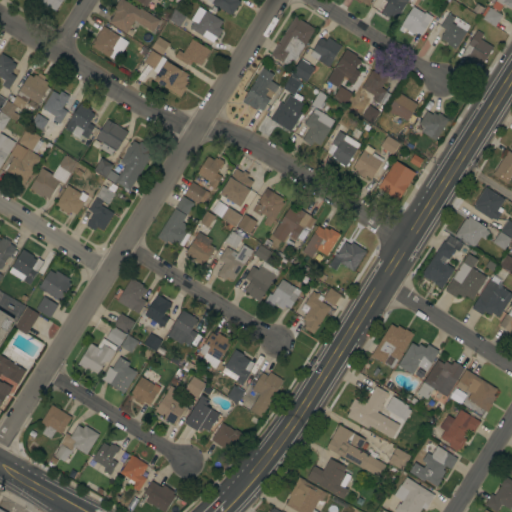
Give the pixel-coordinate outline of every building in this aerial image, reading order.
[(61,0),(54,11),(49,7),(47,10),(33,1),(33,0),(61,0)] [(152,32),(134,21),(126,33),(108,23),(114,14),(110,12),(117,0),(123,0),(138,10),(139,8),(159,20),(152,32)] [(237,0),(240,2),(231,16),(205,0),(237,0)] [(407,0),(396,19),(391,16),(390,19),(386,16),(385,17),(383,16),(384,16),(382,14),(381,15),(380,14),(384,8),(384,7),(385,5),(386,5),(387,2),(383,0),(407,0)] [(511,0),(511,10),(503,4),(499,12),(491,7),(495,0),(511,0)] [(412,7),(424,14),(425,13),(432,17),(421,35),(415,32),(413,35),(411,33),(411,35),(406,32),(408,30),(400,26),(412,7)] [(494,26),(482,19),(483,16),(482,15),(487,7),(488,8),(489,7),(501,15),(494,26)] [(185,17),(179,27),(168,19),(174,9),(185,17)] [(194,22),(197,24),(205,11),(222,22),(219,27),(222,30),(217,38),(205,30),(202,36),(189,28),(194,22)] [(455,49),(446,44),(447,43),(440,38),(440,37),(442,34),(445,29),(435,23),(443,11),(454,17),(469,26),(455,49)] [(294,16),(314,29),(306,42),(306,43),(305,45),(304,45),(290,68),(270,55),(294,16)] [(119,36),(111,49),(113,50),(108,57),(90,46),(102,26),(119,36)] [(476,30),(482,34),(479,39),(493,47),(480,68),(470,61),(469,63),(466,61),(468,60),(461,55),(476,30)] [(158,37),(169,44),(162,55),(151,48),(158,37)] [(319,38),(321,39),(321,38),(324,40),(324,41),(325,42),(327,38),(341,46),(328,67),(318,60),(317,61),(309,55),(319,38)] [(209,50),(200,65),(197,63),(197,64),(194,63),(195,62),(190,59),(189,59),(190,60),(188,64),(187,64),(186,65),(174,57),(178,50),(183,53),(191,39),(209,50)] [(143,62),(151,50),(162,57),(154,69),(143,62)] [(335,66),(345,50),(356,56),(355,58),(360,60),(354,69),(360,72),(352,85),(346,81),(344,84),(340,81),(337,87),(326,81),(335,66)] [(0,54),(1,53),(12,61),(12,62),(16,65),(15,66),(15,67),(14,69),(13,69),(10,73),(16,77),(8,89),(1,85),(4,80),(0,77),(0,54)] [(291,73),(300,59),(300,60),(301,59),(309,64),(308,65),(314,68),(305,81),(291,73)] [(166,61),(188,75),(185,80),(187,82),(184,86),(186,87),(180,97),(153,80),(166,61)] [(254,82),(262,68),(273,75),(269,81),(278,86),(262,110),(257,107),(256,110),(248,105),(247,105),(242,102),(254,82)] [(371,71),(377,74),(379,71),(388,76),(386,78),(387,78),(385,81),(380,88),(386,91),(378,104),(375,102),(375,103),(373,102),(373,101),(371,99),(374,96),(367,92),(364,97),(359,94),(362,89),(360,88),(371,71)] [(0,109),(6,101),(11,104),(28,75),(33,77),(34,74),(36,76),(38,73),(45,77),(43,80),(47,82),(45,86),(47,87),(37,104),(28,98),(21,110),(15,107),(12,112),(18,115),(15,121),(0,111),(0,109)] [(283,87),(290,76),(301,83),(293,94),(283,87)] [(352,94),(344,106),(332,98),(340,86),(352,94)] [(41,108),(52,91),(58,95),(60,91),(69,96),(61,108),(67,112),(59,124),(57,123),(56,125),(51,123),(53,120),(52,120),(54,116),(41,108)] [(318,91),(326,96),(318,109),(310,104),(318,91)] [(270,119),(281,102),(283,104),(289,95),(292,97),(295,93),(302,97),(299,102),(303,104),(299,111),(301,113),(301,114),(303,116),(299,121),(297,120),(289,132),(270,119)] [(417,105),(406,121),(393,113),(392,115),(386,111),(398,93),(417,105)] [(91,110),(90,112),(94,114),(88,123),(94,127),(86,139),(80,135),(83,130),(76,125),(71,133),(64,128),(80,103),(91,110)] [(369,105),(379,112),(372,123),(361,117),(369,105)] [(311,112),(312,112),(314,109),(334,121),(329,128),(330,128),(319,145),(313,142),(310,145),(302,140),(309,128),(303,124),(311,112)] [(426,111),(431,115),(433,112),(437,115),(438,113),(448,120),(434,141),(426,135),(426,136),(423,134),(423,133),(421,132),(423,127),(418,124),(426,111)] [(0,112),(9,118),(1,130),(0,129),(0,112)] [(47,120),(41,130),(30,124),(36,113),(47,120)] [(113,124),(114,123),(128,133),(116,150),(110,155),(99,148),(102,143),(95,138),(107,120),(113,124)] [(26,128),(40,137),(37,141),(38,141),(35,146),(34,146),(33,146),(34,147),(32,149),(30,151),(17,142),(26,128)] [(344,166),(343,167),(338,164),(339,163),(334,160),(335,158),(334,158),(334,159),(332,157),(331,156),(331,155),(326,152),(331,144),(335,137),(338,131),(344,135),(345,135),(359,144),(351,158),(352,158),(350,162),(349,161),(348,163),(349,164),(347,167),(345,166),(345,167),(344,166)] [(0,165),(0,133),(14,142),(0,165)] [(399,144),(392,155),(380,147),(386,136),(399,144)] [(114,182),(114,183),(105,178),(110,170),(118,176),(125,165),(120,161),(125,152),(126,149),(127,149),(133,141),(138,144),(140,141),(151,149),(149,152),(152,153),(128,191),(114,182)] [(3,173),(4,171),(4,170),(8,164),(9,164),(11,160),(12,157),(13,158),(14,156),(9,153),(16,143),(40,158),(23,185),(3,173)] [(366,175),(364,178),(353,171),(355,168),(353,167),(366,145),(374,149),(370,155),(371,155),(372,153),(383,160),(371,178),(366,175)] [(508,151),(511,153),(511,178),(510,177),(506,184),(492,174),(508,151)] [(70,174),(59,167),(60,166),(58,164),(63,155),(64,156),(65,155),(77,162),(70,174)] [(196,173),(207,156),(213,160),(215,157),(217,159),(218,158),(223,161),(222,163),(223,164),(218,171),(217,170),(216,173),(222,176),(214,189),(207,184),(209,182),(196,173)] [(104,178),(93,170),(101,158),(112,165),(104,178)] [(37,174),(37,173),(41,168),(53,175),(52,176),(60,181),(48,199),(43,196),(42,197),(28,189),(37,174)] [(74,175),(77,169),(83,173),(79,178),(74,175)] [(219,194),(235,169),(242,173),(243,171),(248,174),(246,178),(253,182),(248,189),(250,190),(239,207),(219,194)] [(378,188),(389,171),(394,175),(395,174),(397,175),(396,176),(401,179),(402,177),(409,182),(397,200),(378,188)] [(208,192),(202,202),(200,200),(197,204),(183,195),(191,182),(208,192)] [(107,204),(95,196),(102,186),(107,189),(111,183),(117,187),(113,193),(114,194),(107,204)] [(67,185),(81,194),(81,195),(85,198),(83,202),(75,215),(70,211),(68,214),(54,205),(67,185)] [(499,207),(502,209),(500,213),(501,214),(496,220),(494,219),(493,220),(491,218),(491,220),(473,208),(475,206),(473,205),(484,187),(504,200),(499,207)] [(280,209),(281,209),(279,211),(269,227),(265,225),(263,224),(264,224),(262,223),(266,217),(260,213),(258,215),(256,214),(254,213),(254,212),(252,211),(266,188),(271,192),(272,191),(280,196),(279,197),(283,199),(281,202),(283,203),(280,209)] [(193,203),(186,215),(175,207),(182,196),(193,203)] [(102,230),(96,227),(94,230),(85,225),(87,223),(86,222),(87,220),(88,221),(93,213),(88,210),(95,197),(102,201),(100,205),(113,213),(102,230)] [(174,208),(186,215),(181,222),(188,226),(184,232),(186,233),(178,246),(173,242),(172,244),(167,242),(166,243),(156,237),(174,208)] [(227,208),(241,216),(235,226),(221,218),(227,208)] [(288,208),(296,213),(298,209),(310,216),(310,217),(315,220),(301,241),(297,238),(291,246),(285,243),(283,242),(283,243),(271,235),(288,208)] [(214,216),(207,228),(199,222),(206,211),(214,216)] [(249,234),(236,226),(244,214),(256,222),(249,234)] [(473,247),(454,235),(465,218),(467,219),(468,217),(485,228),(485,229),(487,231),(487,232),(488,233),(484,240),(480,237),(473,247)] [(507,220),(511,223),(511,236),(511,238),(500,231),(507,220)] [(326,256),(316,249),(311,258),(301,251),(317,226),(323,230),(324,227),(328,230),(330,228),(339,235),(326,256)] [(235,249),(223,241),(230,231),(241,238),(235,249)] [(198,232),(211,240),(209,245),(215,248),(203,267),(184,255),(198,232)] [(499,232),(511,239),(503,250),(500,248),(499,249),(498,248),(499,247),(498,246),(497,248),(496,247),(497,246),(496,245),(495,246),(494,246),(495,244),(492,243),(499,232)] [(0,240),(2,238),(4,239),(5,238),(10,242),(9,243),(15,247),(8,257),(3,265),(1,269),(0,268),(0,240)] [(443,241),(454,249),(447,260),(441,256),(439,260),(440,260),(439,262),(443,264),(444,263),(453,269),(441,288),(433,283),(434,282),(428,279),(428,280),(421,276),(423,273),(423,272),(443,241)] [(353,271),(340,263),(335,271),(327,266),(335,253),(337,254),(344,242),(350,245),(351,242),(365,252),(353,271)] [(227,277),(224,280),(216,275),(217,273),(217,272),(218,270),(219,270),(223,263),(218,260),(226,247),(237,254),(243,245),(252,251),(244,264),(243,264),(233,280),(227,277)] [(271,253),(265,262),(253,255),(259,245),(271,253)] [(33,256),(32,257),(36,260),(37,258),(43,262),(32,279),(33,279),(29,285),(22,281),(25,276),(11,267),(22,249),(33,256)] [(471,300),(470,299),(470,300),(466,297),(466,296),(465,295),(463,298),(457,294),(455,297),(444,290),(452,279),(451,278),(468,253),(477,259),(471,268),(486,277),(471,300)] [(506,255),(511,258),(511,269),(510,272),(499,265),(506,255)] [(275,275),(259,302),(256,300),(256,301),(253,299),(254,299),(248,295),(248,294),(244,291),(245,289),(244,289),(246,287),(247,287),(250,282),(244,279),(249,272),(248,271),(251,266),(247,264),(252,256),(257,259),(253,267),(257,270),(260,266),(275,275)] [(45,292),(44,293),(39,289),(39,288),(38,287),(49,270),(54,273),(56,271),(69,279),(67,282),(70,284),(59,301),(45,292)] [(131,278),(142,285),(142,287),(146,289),(140,298),(145,301),(138,314),(132,310),(132,311),(116,301),(131,278)] [(284,305),(283,307),(271,300),(273,298),(270,296),(281,279),(295,288),(294,289),(294,290),(293,292),(293,291),(292,293),(297,296),(289,308),(284,305)] [(511,295),(497,317),(491,313),(490,315),(484,311),(481,315),(470,308),(489,279),(511,295)] [(322,299),(329,288),(340,295),(339,296),(340,297),(335,306),(334,305),(333,306),(322,299)] [(330,307),(313,334),(303,328),(306,323),(304,322),(304,320),(302,319),(310,307),(304,304),(312,291),(316,294),(317,292),(319,294),(318,295),(319,296),(317,299),(330,307)] [(157,295),(171,304),(168,309),(167,308),(163,315),(168,318),(162,327),(157,324),(154,329),(138,319),(142,314),(144,315),(157,295)] [(49,318),(35,309),(43,296),(57,305),(49,318)] [(25,335),(14,327),(26,307),(38,315),(25,335)] [(505,314),(507,315),(511,307),(511,329),(509,332),(498,325),(505,314)] [(182,310),(197,320),(195,323),(196,323),(195,325),(194,325),(190,330),(196,333),(188,346),(183,342),(181,344),(166,335),(182,310)] [(0,339),(0,311),(13,319),(0,339)] [(127,334),(113,325),(120,313),(134,322),(127,334)] [(397,360),(391,369),(370,356),(390,324),(396,328),(398,326),(404,330),(405,329),(413,334),(397,360)] [(112,327),(125,335),(118,347),(105,339),(112,327)] [(155,352),(143,344),(150,333),(161,341),(155,352)] [(219,361),(214,369),(191,355),(202,337),(206,340),(211,333),(216,336),(218,333),(228,340),(226,343),(229,345),(219,361)] [(130,353),(119,346),(127,335),(137,342),(130,353)] [(105,361),(97,374),(91,371),(90,373),(77,364),(87,349),(86,348),(89,343),(96,347),(102,338),(116,347),(114,351),(107,363),(105,361)] [(411,343),(418,347),(419,344),(425,348),(428,344),(438,351),(426,371),(417,366),(412,374),(397,365),(411,343)] [(234,350),(243,355),(242,356),(249,360),(249,361),(253,363),(248,372),(249,373),(241,386),(235,381),(221,372),(224,368),(223,367),(234,350)] [(0,355),(18,366),(19,365),(21,366),(20,368),(23,369),(23,368),(25,369),(24,371),(25,371),(17,384),(0,374),(0,381),(2,383),(2,382),(12,387),(7,396),(6,396),(0,406),(0,355)] [(123,393),(100,379),(108,367),(111,369),(119,356),(129,363),(127,366),(136,373),(123,393)] [(446,397),(433,389),(426,399),(416,393),(437,360),(443,364),(445,361),(451,365),(453,362),(463,369),(446,397)] [(496,389),(492,395),(495,397),(490,403),(491,404),(486,412),(466,399),(470,393),(465,390),(464,392),(455,386),(465,369),(496,389)] [(260,417),(249,410),(259,394),(251,389),(262,373),(267,376),(269,372),(283,380),(260,417)] [(196,398),(184,390),(192,376),(205,384),(196,398)] [(143,402),(142,404),(131,398),(133,395),(130,393),(140,377),(154,385),(160,388),(149,406),(143,402)] [(233,385),(244,392),(236,403),(226,397),(233,385)] [(163,418),(164,417),(154,411),(155,409),(154,408),(156,406),(157,407),(164,395),(170,386),(177,390),(171,399),(185,408),(174,425),(163,418)] [(367,429),(346,416),(349,410),(348,409),(354,398),(363,404),(366,399),(367,399),(375,386),(387,393),(367,429)] [(201,395),(209,400),(210,399),(228,411),(224,418),(223,418),(217,425),(211,433),(208,431),(208,432),(202,428),(200,431),(197,430),(196,431),(184,423),(201,395)] [(383,410),(391,396),(407,406),(407,407),(408,407),(407,409),(410,411),(404,420),(400,418),(399,419),(383,410)] [(63,431),(62,433),(61,433),(60,434),(55,431),(50,439),(41,433),(45,427),(40,423),(51,405),(71,417),(63,431)] [(444,431),(439,428),(447,415),(453,419),(459,409),(480,422),(473,432),(467,429),(462,437),(465,439),(459,450),(457,448),(455,451),(448,446),(450,444),(440,438),(444,431)] [(221,423),(234,431),(235,429),(242,434),(231,453),(210,440),(221,423)] [(86,455),(74,447),(70,455),(68,454),(64,462),(54,456),(61,445),(59,444),(65,433),(70,436),(77,425),(82,428),(84,426),(98,435),(86,455)] [(338,425),(365,440),(360,449),(370,454),(369,456),(386,465),(379,478),(325,448),(338,425)] [(103,443),(109,446),(110,444),(113,445),(113,444),(118,448),(117,449),(118,450),(117,453),(116,452),(111,459),(117,463),(109,475),(102,471),(104,468),(92,460),(103,443)] [(408,472),(414,463),(423,468),(425,464),(421,461),(427,452),(431,455),(436,446),(457,459),(450,469),(445,466),(442,470),(444,471),(440,478),(441,479),(436,487),(425,479),(424,481),(408,472)] [(402,471),(387,462),(396,447),(410,456),(402,471)] [(146,466),(146,467),(141,475),(146,479),(138,492),(131,487),(132,485),(131,485),(130,486),(127,484),(127,483),(127,482),(129,479),(119,473),(131,455),(147,465),(146,466)] [(306,478),(313,466),(322,471),(329,458),(346,467),(343,472),(350,476),(344,488),(347,490),(342,499),(306,478)] [(297,511),(285,505),(290,496),(288,495),(298,477),(304,480),(304,481),(325,493),(325,494),(327,495),(323,502),(321,501),(320,502),(318,500),(313,510),(316,511),(297,511)] [(434,495),(424,510),(422,508),(419,511),(394,511),(393,511),(398,503),(400,504),(402,501),(393,495),(400,484),(400,485),(405,477),(434,495)] [(501,485),(500,484),(505,477),(511,481),(511,509),(510,510),(501,504),(496,511),(484,505),(491,494),(494,496),(501,485)] [(162,511),(150,504),(150,505),(145,502),(148,496),(143,493),(151,481),(161,487),(163,484),(171,490),(174,492),(172,494),(175,496),(164,511),(162,511)] [(96,492),(98,487),(104,490),(101,495),(96,492)]
